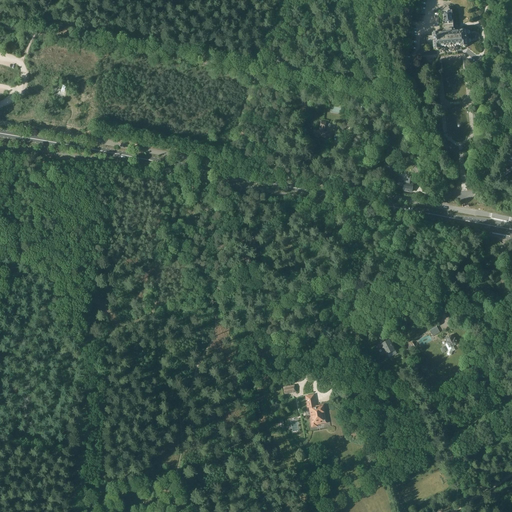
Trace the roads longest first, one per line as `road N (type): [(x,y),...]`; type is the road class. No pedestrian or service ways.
road 1 (unclassified): [(0,122),(511,219)]
road 2 (primary): [(511,229),(0,133)]
road 3 (track): [(160,171),(152,309),(109,330),(102,343),(104,511)]
road 4 (unknown): [(227,187),(216,327),(180,411),(181,488)]
road 5 (unclassified): [(511,238),(301,197)]
road 6 (track): [(0,26),(204,65)]
road 7 (track): [(342,361),(265,259),(270,234),(291,220),(301,197)]
road 8 (track): [(426,228),(389,267),(375,316),(381,332),(391,331),(439,289)]
road 9 (track): [(152,309),(168,465)]
road 10 (track): [(0,438),(63,449),(50,511)]
road 11 (track): [(424,26),(397,17),(373,23),(372,39),(397,91)]
